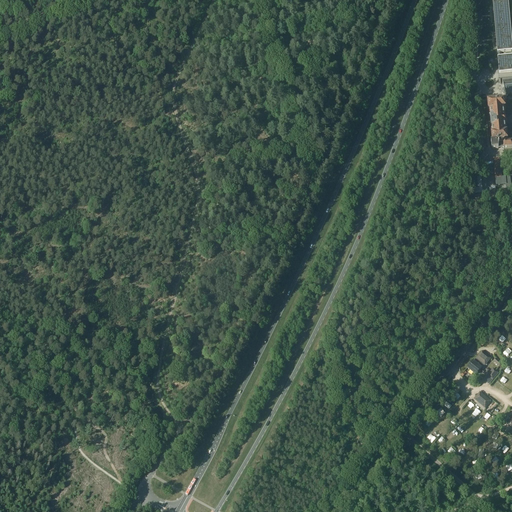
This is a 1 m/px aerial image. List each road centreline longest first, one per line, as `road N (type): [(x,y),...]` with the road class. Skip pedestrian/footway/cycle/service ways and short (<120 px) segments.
road 1 (primary): [(414,0),(319,228),(177,511)]
road 2 (primary): [(215,511),(341,277),(446,0)]
road 3 (unclassified): [(151,474),(213,387),(279,261),(387,0)]
road 4 (track): [(494,276),(400,275),(335,358),(339,414),(385,449)]
road 5 (track): [(176,291),(198,191),(171,95)]
road 6 (track): [(256,0),(316,181)]
road 7 (tertiary): [(400,431),(511,285)]
road 8 (track): [(0,318),(162,347)]
road 9 (track): [(182,429),(157,383),(176,291)]
